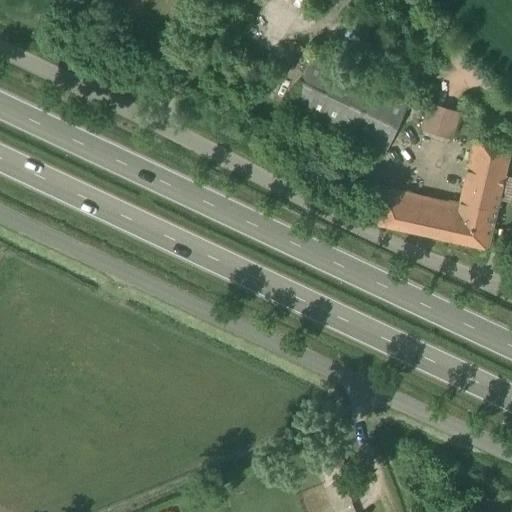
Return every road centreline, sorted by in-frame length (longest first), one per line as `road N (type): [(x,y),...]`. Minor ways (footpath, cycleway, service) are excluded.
road 1 (unclassified): [(511,295),(360,229),(0,50)]
road 2 (primary): [(511,346),(0,104)]
road 3 (primary): [(0,161),(511,402)]
road 4 (unclassified): [(511,454),(0,215)]
